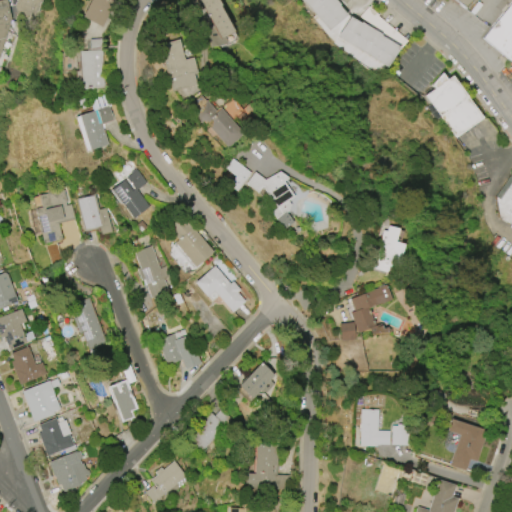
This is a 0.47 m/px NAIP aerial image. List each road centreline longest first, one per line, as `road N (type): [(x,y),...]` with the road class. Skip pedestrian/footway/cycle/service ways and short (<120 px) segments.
road 1 (residential): [(313,511),(315,347),(154,148),(132,89),(151,0)]
road 2 (residential): [(76,511),(281,303)]
road 3 (residential): [(165,419),(132,325),(97,266)]
road 4 (residential): [(511,120),(448,42),(397,0)]
